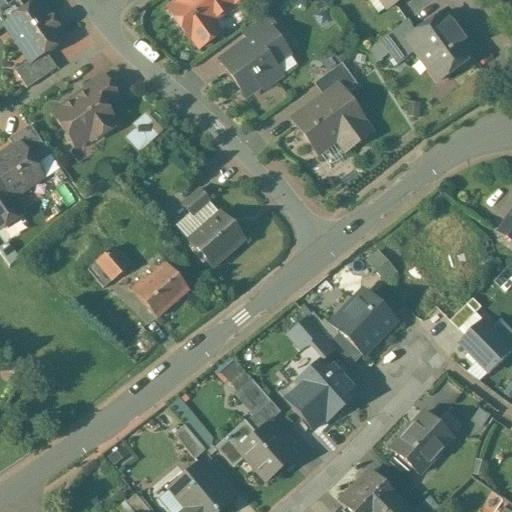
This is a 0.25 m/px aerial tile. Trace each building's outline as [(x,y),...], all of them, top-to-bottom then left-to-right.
[(0,9),(0,30),(5,27),(3,25),(24,11),(16,0),(14,0),(5,6),(0,9)] [(179,0),(166,10),(187,39),(189,38),(197,49),(218,34),(210,23),(229,9),(227,5),(223,0),(179,0)] [(379,0),(386,9),(398,0),(379,0)] [(24,11),(3,25),(5,27),(8,24),(18,38),(16,39),(30,61),(28,62),(29,63),(44,53),(64,40),(38,1),(24,11)] [(416,35),(409,41),(416,51),(422,59),(427,55),(443,79),(476,55),(446,14),(416,35)] [(264,16),(240,33),(247,43),(248,45),(268,31),(275,40),(279,37),(264,16)] [(406,21),(377,42),(395,67),(416,51),(409,41),(416,35),(406,21)] [(248,45),(247,43),(219,63),(244,97),(258,87),(262,92),(281,78),(267,59),(281,49),(275,40),(268,31),(248,45)] [(28,62),(13,72),(25,90),(55,70),(44,53),(29,63),(28,62)] [(340,65),(312,85),(322,99),(336,88),(340,94),(354,84),(340,65)] [(117,101),(100,77),(84,88),(87,91),(88,93),(90,91),(103,110),(117,101)] [(322,99),(291,121),(316,155),(335,141),(343,152),(368,134),(360,123),(361,123),(340,94),(336,88),(322,99)] [(87,91),(51,116),(64,135),(63,139),(66,143),(70,143),(74,149),(88,139),(90,142),(114,125),(103,110),(90,91),(88,93),(87,91)] [(144,117),(133,127),(136,130),(125,140),(135,151),(157,132),(144,117)] [(49,157),(28,127),(7,141),(12,149),(18,145),(33,167),(49,157)] [(12,149),(0,156),(0,200),(2,204),(40,179),(33,167),(18,145),(12,149)] [(198,191),(180,206),(190,217),(207,202),(198,191)] [(218,214),(186,242),(210,270),(242,242),(218,214)] [(511,215),(500,233),(511,241),(511,215)] [(110,250),(86,271),(101,290),(126,268),(110,250)] [(394,272),(377,253),(366,263),(382,282),(394,272)] [(163,266),(142,285),(140,283),(130,291),(154,319),(186,292),(163,266)] [(362,293),(329,328),(336,335),(359,356),(360,357),(393,322),(362,293)] [(306,320),(286,337),(294,345),(301,339),(313,352),(325,342),(306,320)] [(511,351),(484,323),(461,345),(489,374),(511,351)] [(359,356),(336,335),(327,344),(349,369),(350,368),(349,367),(359,356)] [(322,360),(293,386),(325,421),(354,396),(322,360)] [(269,403),(250,381),(238,392),(257,414),(269,403)] [(257,414),(254,416),(264,427),(281,446),(280,447),(282,449),(289,442),(271,421),(278,414),(269,403),(257,414)] [(461,427),(444,412),(436,421),(453,436),(461,427)] [(450,439),(422,414),(388,451),(416,477),(450,439)] [(243,424),(226,439),(222,441),(223,442),(214,450),(231,468),(242,459),(236,451),(254,436),(243,424)] [(204,452),(183,427),(172,436),(193,461),(204,452)] [(254,436),(236,451),(242,459),(264,483),(292,459),(291,458),(290,458),(282,449),(280,447),(281,446),(264,427),(254,436)] [(216,511),(229,502),(198,465),(168,490),(186,511),(185,511),(216,511)] [(368,474),(351,491),(350,491),(337,504),(345,511),(382,511),(394,500),(395,499),(368,473),(367,473),(368,474)] [(146,511),(134,496),(123,505),(129,511),(146,511)] [(405,511),(394,500),(382,511),(405,511)] [(511,511),(511,507),(504,501),(496,511),(511,511)]
